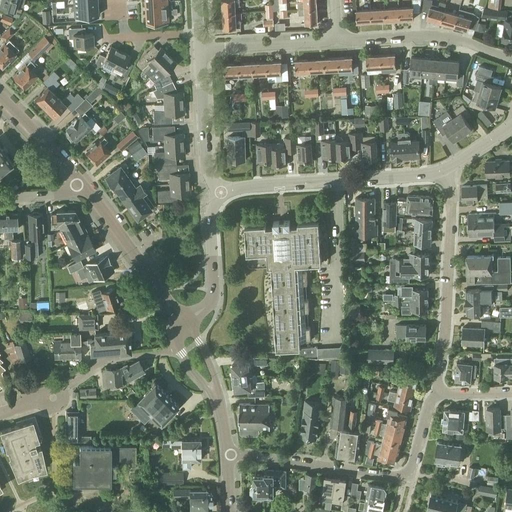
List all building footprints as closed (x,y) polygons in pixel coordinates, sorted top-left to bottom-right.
[(21,9),(23,2),(16,0),(0,0),(0,7),(10,10),(10,11),(14,13),(20,14),(21,9)] [(221,0),(223,14),(235,13),(235,5),(240,5),(239,0),(221,0)] [(316,9),(315,0),(303,0),(304,1),(297,2),(298,10),(304,9),(316,9)] [(423,0),(422,11),(428,12),(426,19),(440,23),(443,11),(445,3),(440,2),(438,6),(431,4),(432,0),(423,0)] [(146,14),(167,12),(167,10),(166,2),(145,3),(146,14)] [(96,17),(95,6),(74,7),(75,18),(96,17)] [(412,7),(398,8),(399,21),(413,20),(412,7)] [(398,8),(384,9),(385,21),(399,21),(398,8)] [(316,9),(304,9),(305,23),(311,23),(311,24),(316,24),(316,23),(317,23),(316,9)] [(384,9),(370,10),(370,22),(385,21),(384,9)] [(484,9),(481,17),(506,20),(507,11),(484,9)] [(356,10),(355,10),(356,23),(370,22),(370,10),(356,10)] [(443,11),(440,23),(453,27),(456,15),(443,11)] [(167,12),(146,14),(147,25),(167,24),(167,14),(167,12)] [(236,20),(235,13),(223,14),(224,28),(236,27),(241,27),(240,20),(236,20)] [(0,19),(0,21),(10,25),(13,18),(3,14),(0,19)] [(456,15),(453,27),(467,31),(470,19),(456,15)] [(501,42),(511,44),(511,22),(505,21),(501,42)] [(0,36),(5,41),(0,45),(0,67),(1,66),(2,67),(8,60),(10,62),(16,56),(14,54),(18,49),(7,39),(14,33),(8,28),(0,36)] [(93,45),(92,33),(82,34),(81,28),(68,29),(68,39),(73,39),(73,46),(93,45)] [(51,44),(44,37),(28,53),(35,60),(45,50),(51,44)] [(102,64),(111,69),(120,51),(110,46),(105,57),(99,54),(94,65),(99,68),(102,64)] [(154,69),(168,55),(160,47),(150,57),(146,53),(138,61),(136,65),(144,73),(151,66),(154,69)] [(120,51),(111,69),(117,72),(114,76),(124,81),(130,70),(124,67),(130,56),(120,51)] [(380,55),(381,68),(389,67),(389,73),(395,72),(394,54),(380,55)] [(153,83),(156,89),(161,86),(172,81),(167,71),(176,63),(168,55),(154,69),(147,76),(153,82),(153,83)] [(367,69),(381,68),(380,55),(366,56),(367,69)] [(352,57),(337,58),(338,70),(352,69),(352,63),(352,57)] [(421,75),(423,58),(411,57),(410,69),(404,69),(403,77),(404,83),(409,84),(409,80),(413,80),(415,78),(416,74),(421,75)] [(323,58),(309,59),(309,72),(324,71),(323,58)] [(337,58),(323,58),(324,71),(338,70),(337,58)] [(435,59),(423,58),(421,75),(429,76),(429,84),(433,84),(435,59)] [(309,59),(294,60),(295,73),(309,72),(309,59)] [(447,60),(435,59),(433,84),(436,84),(437,76),(445,77),(447,60)] [(447,60),(445,77),(457,78),(456,86),(462,86),(464,74),(458,74),(459,61),(447,60)] [(30,71),(31,70),(35,70),(38,67),(35,63),(32,63),(30,61),(22,69),(21,68),(16,73),(17,74),(13,78),(19,84),(19,86),(21,88),(23,87),(24,88),(36,77),(30,71)] [(281,61),(266,62),(267,74),(275,74),(276,82),(282,81),(281,73),(281,61)] [(266,62),(252,63),(253,75),(267,74),(266,62)] [(238,63),(223,64),(224,77),(238,76),(238,63)] [(252,63),(238,63),(238,76),(253,75),(252,63)] [(35,100),(44,109),(56,97),(50,91),(59,83),(56,80),(60,76),(58,74),(54,70),(42,82),(48,87),(35,100)] [(480,92),(498,98),(501,87),(488,83),(491,76),(477,72),(475,80),(483,82),(480,92)] [(369,87),(368,75),(361,75),(362,88),(369,87)] [(177,93),(172,81),(161,86),(156,89),(152,91),(156,99),(163,98),(164,104),(183,103),(182,92),(177,93)] [(105,82),(102,89),(108,92),(111,85),(105,82)] [(102,91),(100,89),(97,86),(85,98),(90,103),(99,94),(102,91)] [(480,92),(474,90),(471,101),(471,100),(469,107),(480,110),(482,104),(495,108),(498,98),(480,92)] [(393,93),(394,107),(402,107),(401,93),(393,93)] [(56,97),(44,109),(54,118),(74,98),(70,95),(62,103),(56,97)] [(121,106),(126,111),(131,106),(126,101),(121,106)] [(183,103),(164,104),(164,110),(153,111),(153,124),(172,123),(172,115),(184,114),(183,103)] [(451,119),(462,135),(471,129),(464,118),(469,114),(462,104),(453,110),(457,115),(451,119)] [(275,106),(275,107),(276,117),(288,117),(287,105),(275,106)] [(375,115),(375,106),(365,106),(365,115),(375,115)] [(451,119),(446,111),(432,120),(440,133),(446,130),(453,141),(462,135),(451,119)] [(491,124),(480,111),(475,116),(485,129),(491,124)] [(89,129),(94,134),(100,128),(91,118),(90,118),(85,112),(76,120),(75,120),(69,125),(70,126),(65,130),(71,136),(70,138),(74,142),(89,129)] [(128,116),(134,126),(140,122),(134,112),(128,116)] [(384,117),(379,117),(380,130),(388,130),(387,117),(384,117)] [(355,118),(356,127),(365,126),(364,118),(355,118)] [(324,133),(323,119),(315,120),(315,134),(324,133)] [(260,121),(251,122),(251,136),(260,136),(260,121)] [(250,122),(228,122),(228,131),(250,130),(250,122)] [(98,131),(102,135),(108,130),(104,126),(98,131)] [(164,140),(164,146),(183,145),(183,134),(171,134),(170,126),(152,127),(152,140),(164,140)] [(421,127),(422,145),(430,145),(429,127),(421,127)] [(124,138),(130,144),(138,136),(132,130),(124,138)] [(356,148),(355,132),(349,133),(349,140),(336,141),(337,157),(336,157),(336,159),(352,158),(351,148),(356,148)] [(355,132),(356,148),(362,148),(362,160),(377,159),(376,140),(363,141),(362,132),(355,132)] [(404,133),(406,156),(419,155),(418,140),(410,140),(409,132),(404,133)] [(406,156),(404,133),(398,133),(398,141),(389,142),(390,150),(392,150),(393,159),(401,158),(401,157),(406,156)] [(290,137),(291,152),(297,152),(297,162),(313,161),(311,135),(305,136),(305,143),(298,144),(297,136),(290,137)] [(227,137),(228,160),(245,160),(244,136),(227,137)] [(272,161),(272,166),(287,165),(286,153),(291,152),(290,137),(284,137),(285,147),(272,147),(271,147),(272,161)] [(336,141),(336,139),(321,140),(322,158),(336,157),(337,157),(336,141)] [(127,148),(136,160),(146,153),(137,141),(127,148)] [(103,146),(99,142),(96,145),(94,144),(89,148),(90,150),(87,153),(91,158),(90,160),(93,163),(95,163),(96,164),(109,153),(103,146)] [(258,162),(272,161),(271,147),(272,147),(272,143),(256,144),(258,162)] [(173,165),(172,156),(184,156),(183,145),(164,146),(164,152),(153,152),(154,166),(157,166),(173,165)] [(0,171),(12,162),(0,146),(0,171)] [(509,176),(509,160),(486,161),(486,177),(509,176)] [(112,187),(113,187),(126,177),(122,171),(127,167),(124,163),(119,167),(105,177),(107,180),(107,182),(109,186),(111,186),(112,187)] [(157,166),(158,179),(169,179),(169,185),(189,183),(188,173),(176,173),(176,165),(173,165),(157,166)] [(141,179),(142,181),(146,186),(149,183),(147,174),(141,179)] [(139,184),(137,182),(135,180),(131,183),(126,177),(113,187),(114,188),(113,190),(116,194),(118,194),(120,197),(134,187),(139,184)] [(189,183),(169,185),(170,190),(157,191),(157,202),(178,201),(177,195),(189,194),(189,183)] [(496,184),(496,193),(511,192),(510,183),(496,184)] [(139,184),(134,187),(120,197),(121,199),(121,201),(124,205),(126,205),(136,219),(150,209),(140,195),(144,192),(139,184)] [(462,186),(463,202),(477,201),(477,200),(488,199),(487,185),(477,185),(462,186)] [(397,199),(397,201),(396,214),(404,214),(404,212),(406,212),(419,213),(420,205),(420,196),(407,196),(407,200),(397,199)] [(420,205),(419,213),(432,213),(433,199),(431,196),(431,197),(420,196),(420,205)] [(355,198),(356,235),(377,235),(377,224),(375,224),(374,198),(355,198)] [(383,201),(383,230),(396,231),(396,219),(396,214),(397,201),(383,201)] [(499,214),(511,213),(511,201),(499,202),(499,214)] [(58,224),(60,227),(78,217),(74,210),(57,211),(57,213),(51,213),(51,223),(57,223),(57,224),(58,224)] [(13,238),(13,230),(17,229),(17,213),(0,213),(0,230),(4,230),(4,238),(13,238)] [(32,245),(38,245),(38,238),(43,238),(42,215),(40,215),(38,213),(34,213),(32,216),(30,216),(31,239),(32,239),(32,245)] [(468,214),(469,226),(494,224),(493,213),(468,214)] [(60,227),(68,243),(88,234),(79,217),(78,217),(60,227)] [(416,218),(415,232),(431,232),(431,227),(432,226),(433,223),(431,221),(431,219),(416,218)] [(245,233),(246,249),(249,249),(250,255),(251,255),(251,259),(249,259),(248,260),(247,262),(247,265),(247,267),(250,268),(252,268),(274,267),(275,272),(271,272),(272,289),(276,288),(276,300),(273,300),(274,316),(277,316),(278,327),(274,327),(275,344),(279,343),(279,349),(278,349),(278,357),(300,355),(317,356),(317,347),(300,347),(300,340),(310,339),(310,327),(306,328),(305,312),(309,312),(308,300),(304,300),(303,284),(307,284),(306,272),(302,272),(302,265),(321,264),(320,255),(317,255),(316,244),(320,244),(319,228),(315,228),(315,222),(297,223),(297,225),(290,226),(289,221),(273,222),(273,227),(265,227),(265,225),(248,226),(248,232),(245,233)] [(494,224),(469,226),(469,237),(494,236),(495,242),(510,241),(509,224),(494,224)] [(431,232),(415,232),(414,244),(430,245),(430,243),(431,242),(432,239),(430,237),(431,232)] [(88,234),(68,243),(76,260),(96,250),(88,234)] [(355,252),(357,252),(356,243),(356,238),(348,238),(349,252),(355,252)] [(11,240),(12,257),(22,257),(21,240),(11,240)] [(356,243),(357,252),(366,251),(366,243),(356,243)] [(38,258),(38,245),(32,245),(27,246),(27,258),(38,258)] [(351,253),(351,262),(364,261),(364,252),(351,253)] [(409,259),(403,259),(403,265),(409,265),(429,265),(429,254),(410,254),(409,259)] [(467,284),(481,283),(507,283),(511,282),(510,257),(497,257),(498,271),(492,271),(491,255),(466,256),(467,284)] [(77,268),(81,278),(87,276),(89,281),(113,271),(114,269),(112,266),(110,265),(110,264),(111,263),(108,257),(107,258),(105,257),(105,256),(77,268)] [(77,268),(83,265),(81,260),(74,263),(72,264),(70,265),(68,266),(70,271),(77,268)] [(409,265),(403,265),(395,265),(395,270),(402,270),(402,275),(408,275),(429,275),(429,265),(409,265)] [(465,289),(466,302),(494,301),(493,291),(508,290),(507,283),(481,283),(482,289),(465,289)] [(383,300),(394,300),(402,300),(408,300),(427,301),(427,289),(412,289),(412,286),(397,286),(397,295),(393,295),(393,294),(383,294),(383,300)] [(91,292),(98,312),(100,311),(120,304),(114,287),(101,292),(100,289),(91,292)] [(402,300),(394,300),(394,306),(402,306),(402,314),(410,314),(412,312),(427,312),(427,301),(408,300),(402,300)] [(494,301),(466,302),(466,314),(483,313),(482,306),(494,305),(494,301)] [(78,305),(80,312),(87,309),(85,302),(78,305)] [(360,305),(349,305),(349,314),(360,314),(360,305)] [(500,307),(499,308),(500,316),(511,315),(511,305),(501,306),(500,306),(500,307)] [(20,322),(32,322),(32,314),(20,314),(20,322)] [(96,315),(84,315),(84,329),(96,329),(96,315)] [(493,321),(492,328),(492,331),(500,332),(500,330),(500,325),(500,321),(493,321)] [(357,322),(353,326),(358,333),(363,329),(357,322)] [(397,336),(407,336),(406,339),(425,340),(426,325),(397,324),(397,330),(397,336)] [(462,344),(484,345),(484,328),(462,327),(462,344)] [(94,339),(86,340),(87,343),(89,343),(89,345),(90,354),(119,352),(119,353),(121,353),(130,352),(129,332),(94,334),(94,339)] [(70,334),(63,334),(63,340),(66,340),(67,358),(80,358),(80,345),(80,343),(70,343),(70,334)] [(80,334),(70,334),(70,343),(80,343),(80,340),(80,334)] [(66,340),(63,340),(54,340),(54,358),(67,358),(66,340)] [(16,347),(21,362),(30,360),(25,345),(16,347)] [(368,364),(382,364),(382,350),(368,350),(368,364)] [(253,357),(254,365),(267,365),(267,357),(253,357)] [(511,357),(494,358),(494,378),(508,378),(508,376),(511,376),(511,357)] [(106,369),(107,386),(122,385),(121,375),(125,373),(129,379),(144,370),(138,360),(128,365),(127,363),(119,368),(106,369)] [(331,361),(329,378),(337,379),(339,362),(331,361)] [(232,365),(233,378),(252,376),(251,363),(232,365)] [(325,373),(325,364),(316,363),(315,373),(325,373)] [(470,382),(470,377),(475,377),(476,365),(472,364),(457,363),(455,380),(470,382)] [(348,374),(349,365),(341,364),(340,373),(348,374)] [(301,394),(307,395),(309,371),(303,370),(301,394)] [(393,378),(416,383),(419,375),(402,371),(401,375),(394,373),(393,378)] [(256,375),(252,376),(233,378),(235,391),(253,389),(254,388),(253,383),(257,382),(256,375)] [(398,388),(414,392),(416,383),(393,378),(392,382),(399,384),(398,388)] [(137,399),(161,422),(178,405),(154,381),(137,399)] [(254,388),(253,389),(253,396),(265,396),(264,388),(254,388)] [(388,395),(412,401),(414,392),(398,388),(397,393),(390,391),(388,395)] [(79,391),(80,398),(92,398),(91,390),(79,391)] [(130,399),(135,394),(131,390),(126,396),(130,399)] [(383,394),(377,393),(375,399),(382,401),(383,394)] [(412,401),(388,395),(388,399),(395,401),(394,405),(410,409),(412,401)] [(330,425),(346,427),(349,397),(333,396),(330,425)] [(301,437),(316,439),(317,434),(319,419),(318,418),(319,413),(320,414),(321,403),(305,401),(303,411),(304,411),(303,417),(303,416),(301,432),(301,437)] [(270,429),(270,404),(239,405),(239,412),(239,423),(239,428),(240,428),(240,434),(242,435),(255,436),(258,433),(258,429),(270,429)] [(500,428),(506,428),(506,415),(500,415),(500,408),(486,409),(487,430),(500,430),(500,428)] [(390,420),(405,423),(407,416),(397,413),(397,412),(388,409),(386,415),(388,416),(388,419),(390,420)] [(444,418),(468,420),(478,421),(478,411),(472,410),(472,412),(464,411),(444,409),(444,418)] [(65,441),(79,441),(78,411),(65,411),(65,441)] [(347,428),(355,429),(357,412),(350,411),(347,428)] [(1,431),(9,456),(18,477),(27,473),(31,472),(35,471),(45,468),(40,446),(36,447),(34,441),(42,439),(40,431),(34,415),(20,420),(21,424),(1,431)] [(468,420),(444,418),(443,430),(462,431),(467,431),(468,420)] [(377,420),(375,427),(402,433),(405,423),(390,420),(388,419),(386,424),(382,423),(382,421),(377,420)] [(384,435),(382,440),(400,445),(402,433),(375,427),(373,435),(379,436),(379,434),(384,435)] [(335,455),(346,456),(350,431),(339,429),(335,455)] [(350,431),(346,456),(357,458),(360,432),(350,431)] [(200,439),(181,439),(181,446),(181,459),(182,459),(182,468),(190,468),(190,459),(200,459),(200,439)] [(366,447),(370,448),(378,450),(379,450),(397,454),(400,445),(382,440),(382,442),(381,444),(368,441),(366,447)] [(438,442),(435,460),(437,461),(445,462),(458,464),(459,458),(463,459),(465,448),(460,448),(461,445),(438,442)] [(115,473),(115,468),(117,468),(120,465),(135,466),(135,446),(110,446),(110,445),(79,445),(79,460),(73,460),(73,482),(110,482),(110,473),(115,473)] [(378,450),(370,448),(368,457),(373,458),(374,454),(378,455),(377,459),(392,463),(395,461),(397,454),(379,450),(378,450)] [(476,468),(468,467),(466,477),(474,478),(476,468)] [(251,491),(254,494),(255,494),(254,499),(263,499),(263,494),(273,494),(273,487),(285,487),(285,470),(265,470),(265,473),(264,473),(264,475),(254,475),(254,484),(251,487),(251,491)] [(159,486),(174,486),(174,474),(158,474),(159,486)] [(305,474),(304,480),(308,480),(307,490),(315,491),(317,475),(305,474)] [(332,501),(335,479),(325,477),(323,493),(322,499),(326,500),(325,508),(330,509),(332,501)] [(488,477),(487,485),(489,486),(497,487),(498,478),(488,477)] [(335,479),(332,501),(342,502),(341,511),(347,511),(349,496),(343,495),(345,481),(335,479)] [(350,495),(352,496),(352,498),(359,499),(360,494),(356,493),(358,484),(352,482),(350,495)] [(368,484),(365,499),(366,499),(374,500),(376,494),(384,496),(386,490),(384,487),(368,484)] [(497,489),(487,487),(485,495),(496,497),(497,489)] [(189,497),(189,489),(173,489),(173,497),(189,497)] [(189,489),(189,497),(189,511),(206,511),(211,509),(211,504),(212,504),(212,498),(211,498),(211,492),(206,489),(189,489)] [(366,499),(365,499),(365,502),(361,501),(359,509),(373,511),(381,511),(384,496),(376,494),(374,500),(366,499)] [(446,511),(463,511),(465,506),(466,503),(431,494),(428,508),(446,511)]
